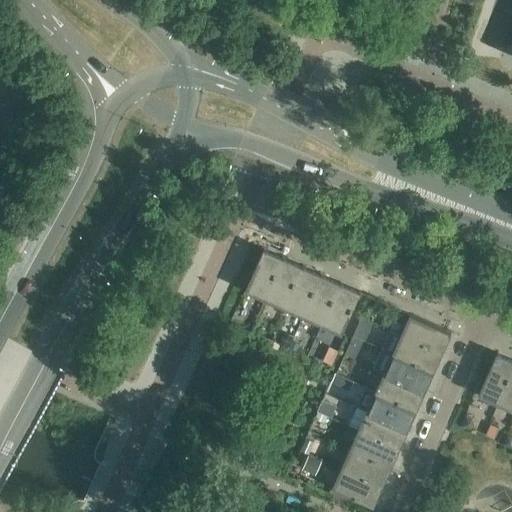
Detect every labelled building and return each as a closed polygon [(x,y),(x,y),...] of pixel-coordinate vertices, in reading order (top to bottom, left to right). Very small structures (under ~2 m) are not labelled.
[(265,298),(284,257),(264,248),(245,289),(265,298)] [(284,307),(303,265),(284,257),(265,298),(284,307)] [(303,315),(322,274),(303,265),(284,307),(303,315)] [(322,324),(341,282),(322,274),(303,315),(322,324)] [(342,333),(361,291),(341,282),(322,324),(342,333)] [(443,352),(451,332),(410,313),(401,333),(443,352)] [(434,371),(443,352),(401,333),(392,352),(434,371)] [(426,390),(434,371),(392,352),(384,371),(426,390)] [(498,403),(511,372),(511,358),(497,352),(478,394),(498,403)] [(417,409),(426,390),(384,371),(375,390),(417,409)] [(511,408),(511,372),(498,403),(511,408)] [(409,428),(417,409),(375,390),(367,409),(409,428)] [(400,447),(409,428),(367,409),(358,428),(400,447)] [(391,466),(400,447),(358,428),(350,447),(391,466)] [(383,485),(391,466),(350,447),(341,466),(383,485)] [(374,505),(383,485),(341,466),(332,486),(374,505)]
